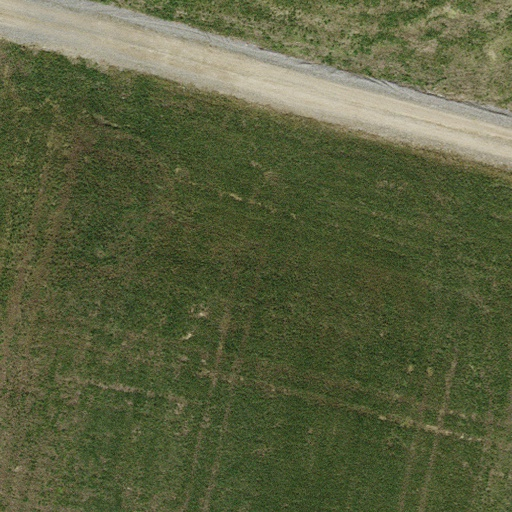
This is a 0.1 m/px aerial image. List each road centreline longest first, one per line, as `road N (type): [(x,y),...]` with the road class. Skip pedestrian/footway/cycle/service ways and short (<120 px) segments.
road 1 (track): [(0,1),(511,143)]
road 2 (track): [(484,511),(511,366)]
